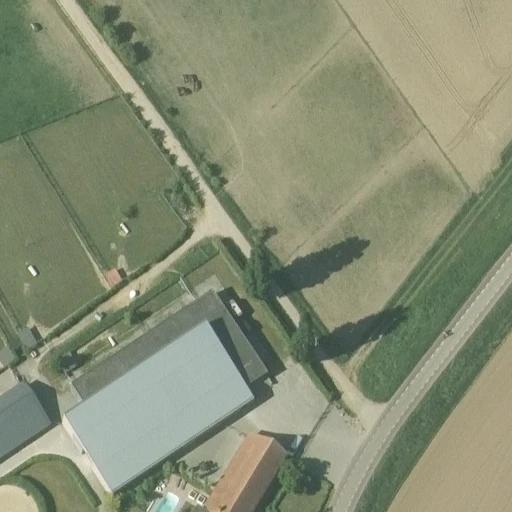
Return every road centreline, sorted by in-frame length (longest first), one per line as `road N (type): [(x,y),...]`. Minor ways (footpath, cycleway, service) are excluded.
road 1 (track): [(384,431),(358,411),(60,0)]
road 2 (tertiary): [(340,511),(384,431),(511,263)]
